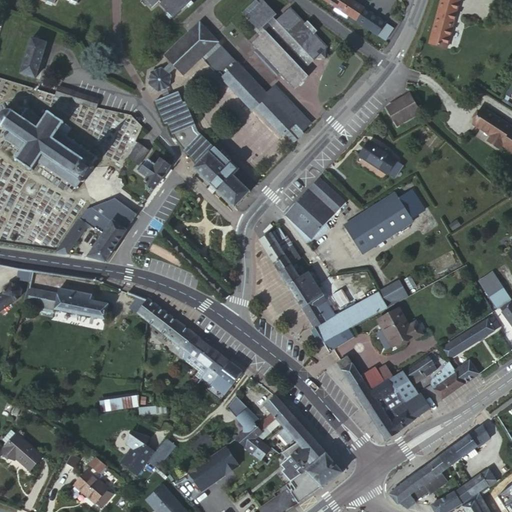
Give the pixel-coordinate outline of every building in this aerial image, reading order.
[(142,0),(151,8),(159,0),(161,3),(160,4),(173,18),(192,0),(191,0),(142,0)] [(254,52),(258,56),(263,56),(274,67),(273,72),(277,76),(280,74),(295,89),(309,75),(304,70),(300,66),(304,62),(306,63),(311,58),(313,61),(315,59),(326,59),(326,49),(328,47),(314,33),(317,31),(307,21),(305,23),(290,7),(276,20),(273,17),(276,15),(261,0),(257,0),(242,14),(259,31),(263,28),(265,30),(252,44),(257,50),(254,52)] [(323,0),(363,24),(370,13),(349,0),(323,0)] [(442,0),(430,42),(445,46),(458,0),(442,0)] [(370,13),(363,24),(387,40),(394,28),(370,13)] [(165,56),(183,75),(201,58),(217,42),(214,38),(216,36),(212,33),(210,34),(199,23),(165,56)] [(31,39),(21,73),(35,77),(46,43),(31,39)] [(221,46),(217,42),(201,58),(205,62),(221,46)] [(221,46),(205,62),(217,75),(219,72),(223,76),(221,79),(252,111),(255,108),(268,95),(266,93),(221,46)] [(346,47),(334,57),(349,74),(361,63),(346,47)] [(263,56),(258,56),(273,72),(274,67),(263,56)] [(304,70),(313,61),(311,58),(306,63),(304,62),(300,66),(304,70)] [(158,95),(160,94),(167,91),(169,90),(172,77),(162,69),(150,74),(148,86),(158,95)] [(289,117),(302,130),(310,122),(274,85),(266,93),(268,95),(289,117)] [(58,87),(55,97),(96,110),(99,100),(58,87)] [(160,94),(163,100),(167,99),(170,97),(167,91),(160,94)] [(195,127),(186,104),(183,105),(179,94),(170,97),(167,99),(163,100),(158,102),(167,125),(184,151),(197,164),(208,152),(214,147),(200,134),(197,137),(196,135),(194,133),(192,128),(195,127)] [(409,94),(386,108),(396,125),(419,111),(409,94)] [(255,108),(275,130),(289,117),(268,95),(255,108)] [(16,159),(32,170),(37,162),(75,189),(80,182),(83,183),(85,180),(84,178),(90,170),(92,170),(95,167),(93,164),(92,164),(98,157),(66,136),(71,128),(64,124),(64,122),(48,111),(42,120),(25,108),(24,108),(22,108),(21,108),(20,108),(19,108),(18,109),(17,111),(17,112),(18,114),(20,116),(17,115),(15,113),(11,111),(9,110),(8,109),(7,109),(6,110),(3,111),(2,112),(1,113),(0,113),(0,125),(2,127),(10,132),(6,131),(4,132),(3,134),(2,135),(2,136),(2,138),(21,151),(16,159)] [(511,127),(482,108),(472,123),(490,136),(486,142),(497,149),(500,145),(511,152),(511,127)] [(294,142),(304,132),(302,130),(289,117),(275,130),(281,137),(285,133),(294,142)] [(148,151),(134,142),(126,158),(137,166),(148,151)] [(368,142),(359,156),(386,174),(388,172),(394,177),(401,166),(395,162),(396,160),(368,142)] [(197,164),(194,167),(193,169),(234,208),(249,192),(208,152),(197,164)] [(154,189),(170,166),(160,159),(155,165),(148,160),(143,167),(140,172),(147,177),(144,182),(154,189)] [(318,178),(308,189),(335,213),(345,202),(318,178)] [(308,189),(284,215),(300,236),(328,215),(331,218),(335,213),(308,189)] [(397,196),(346,228),(362,254),(413,222),(411,219),(424,211),(412,191),(399,199),(397,196)] [(105,261),(137,214),(114,198),(85,210),(79,219),(88,225),(103,235),(88,257),(105,261)] [(328,215),(300,236),(307,244),(330,229),(326,223),(331,218),(328,215)] [(88,225),(79,219),(57,250),(56,253),(67,254),(88,225)] [(265,234),(272,227),(269,224),(262,232),(265,234)] [(259,240),(273,263),(285,256),(282,252),(276,242),(284,237),(278,228),(261,239),(259,240)] [(288,249),(292,246),(286,236),(284,237),(276,242),(282,252),(288,249)] [(296,261),(300,259),(292,246),(288,249),(291,253),(296,261)] [(285,256),(291,265),(296,261),(291,253),(285,256)] [(273,263),(279,272),(291,265),(285,256),(273,263)] [(279,272),(287,285),(299,277),(291,265),(279,272)] [(18,278),(32,280),(34,270),(20,268),(18,278)] [(287,285),(296,298),(316,285),(308,272),(299,277),(287,285)] [(398,280),(377,292),(386,308),(407,296),(398,280)] [(479,290),(488,303),(501,295),(492,281),(479,290)] [(0,310),(14,301),(20,297),(21,290),(18,284),(10,283),(4,287),(3,294),(0,296),(0,310)] [(296,298),(314,327),(333,316),(324,302),(327,301),(316,285),(296,298)] [(30,289),(27,304),(105,319),(108,304),(90,301),(91,295),(60,289),(58,294),(30,289)] [(348,328),(386,308),(377,292),(333,316),(314,327),(323,342),(348,328)] [(501,295),(488,303),(492,311),(506,302),(502,294),(501,295)] [(184,348),(194,334),(148,299),(138,313),(174,340),(184,348)] [(511,305),(502,312),(509,321),(511,319),(511,305)] [(409,326),(398,308),(377,320),(382,329),(385,327),(395,345),(405,339),(413,335),(413,334),(409,326)] [(492,316),(446,346),(452,356),(499,327),(492,316)] [(415,339),(416,339),(421,335),(422,332),(418,324),(414,323),(409,326),(413,334),(413,335),(415,339)] [(385,327),(382,329),(392,346),(395,345),(385,327)] [(331,345),(333,349),(353,336),(348,328),(323,342),(327,348),(331,345)] [(203,364),(214,350),(194,334),(184,348),(187,351),(202,362),(203,364)] [(413,335),(405,339),(407,343),(415,339),(413,335)] [(187,351),(184,348),(174,340),(169,347),(184,359),(185,358),(187,351)] [(214,381),(229,361),(214,350),(203,364),(209,368),(205,374),(214,381)] [(202,362),(187,351),(185,358),(198,368),(202,362)] [(337,363),(353,388),(364,381),(362,379),(360,376),(347,357),(337,363)] [(419,362),(424,371),(433,365),(428,357),(419,362)] [(474,376),(478,373),(469,360),(459,367),(455,370),(453,367),(449,361),(441,372),(442,373),(431,380),(430,384),(441,399),(470,379),(474,376)] [(227,392),(243,372),(229,361),(214,381),(227,392)] [(203,364),(202,362),(198,368),(200,370),(196,375),(201,379),(202,377),(205,374),(209,368),(203,364)] [(353,388),(370,415),(381,408),(376,401),(393,390),(397,388),(424,371),(419,362),(389,381),(388,379),(384,382),(378,386),(370,391),(364,381),(353,388)] [(388,379),(392,376),(385,365),(377,370),(384,382),(388,379)] [(375,367),(368,372),(370,375),(378,386),(384,382),(377,370),(375,367)] [(214,381),(205,374),(202,377),(211,384),(214,381)] [(362,379),(364,381),(370,391),(378,386),(370,375),(362,379)] [(221,400),(227,392),(214,381),(211,384),(207,390),(221,400)] [(376,401),(381,408),(382,409),(389,404),(395,400),(400,407),(406,402),(398,391),(395,392),(393,390),(376,401)] [(394,434),(430,407),(420,393),(416,396),(406,402),(400,407),(394,411),(398,416),(387,423),(394,434)] [(273,414),(262,423),(267,428),(288,410),(276,396),(265,405),(273,414)] [(137,398),(103,404),(104,413),(139,408),(137,398)] [(234,419),(246,409),(234,399),(225,410),(234,419)] [(389,404),(394,411),(400,407),(395,400),(389,404)] [(16,404),(11,414),(16,416),(21,406),(16,404)] [(386,440),(394,434),(387,423),(398,416),(394,411),(389,404),(382,409),(381,408),(370,415),(386,440)] [(166,406),(151,407),(152,414),(166,413),(166,406)] [(243,427),(243,432),(254,423),(257,427),(262,423),(246,409),(234,419),(243,427)] [(284,427),(295,418),(288,410),(267,428),(271,432),(281,423),(284,427)] [(297,442),(308,433),(295,418),(284,427),(278,433),(287,443),(293,437),(296,441),(297,442)] [(267,428),(262,423),(257,427),(254,423),(243,432),(234,439),(253,453),(264,443),(261,441),(271,432),(267,428)] [(482,426),(453,447),(460,458),(476,447),(476,448),(490,439),(482,426)] [(3,439),(8,444),(18,434),(12,429),(3,439)] [(137,474),(155,451),(146,445),(149,437),(132,430),(126,442),(133,447),(121,462),(137,474)] [(205,433),(190,446),(197,454),(212,441),(205,433)] [(316,463),(326,454),(308,433),(297,442),(316,463)] [(18,434),(8,444),(4,449),(14,459),(16,457),(30,469),(42,455),(18,434)] [(289,446),(296,441),(293,437),(287,443),(289,446)] [(175,446),(166,438),(149,460),(158,467),(175,446)] [(282,471),(290,482),(307,471),(316,463),(297,442),(282,453),(288,460),(282,465),(284,469),(282,471)] [(253,453),(267,465),(272,459),(265,454),(270,449),(264,443),(253,453)] [(188,472),(201,491),(238,465),(224,446),(188,472)] [(453,447),(439,457),(447,468),(460,458),(453,447)] [(307,471),(322,486),(342,472),(326,454),(316,463),(307,471)] [(388,493),(397,504),(401,501),(406,508),(415,502),(414,500),(427,491),(429,493),(445,481),(439,473),(447,468),(439,457),(388,493)] [(97,458),(88,467),(98,476),(106,466),(97,458)] [(480,474),(488,484),(495,480),(487,469),(480,474)] [(88,470),(76,485),(95,502),(108,488),(88,470)] [(322,486),(307,471),(290,482),(290,483),(295,489),(297,493),(292,496),(298,503),(322,486)] [(463,486),(471,497),(477,492),(488,484),(480,474),(463,486)] [(490,488),(487,491),(490,497),(503,490),(499,483),(490,488)] [(161,484),(146,499),(158,511),(183,511),(186,510),(161,484)] [(463,486),(454,493),(461,504),(471,497),(463,486)] [(511,505),(503,490),(490,497),(498,511),(508,511),(511,510),(511,505)] [(432,505),(435,511),(448,511),(461,504),(454,493),(453,492),(432,505)] [(471,497),(461,504),(463,507),(480,497),(477,492),(471,497)] [(488,511),(480,497),(463,507),(465,511),(488,511)]
